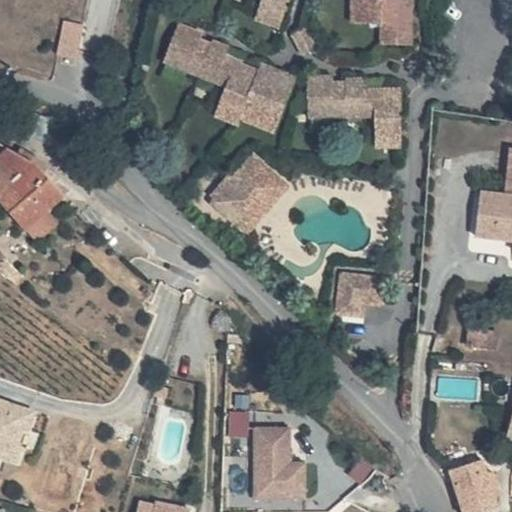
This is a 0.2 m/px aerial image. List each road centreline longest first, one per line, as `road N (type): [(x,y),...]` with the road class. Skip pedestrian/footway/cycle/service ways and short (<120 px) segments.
road 1 (residential): [(439,511),(411,445),(222,262),(150,211),(80,103),(0,79)]
road 2 (unknown): [(411,445),(451,209),(470,159)]
